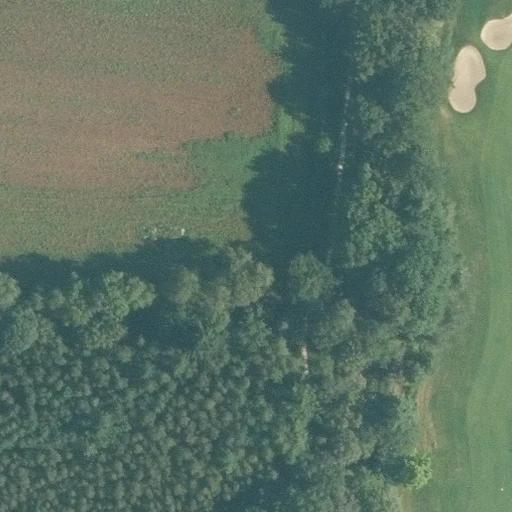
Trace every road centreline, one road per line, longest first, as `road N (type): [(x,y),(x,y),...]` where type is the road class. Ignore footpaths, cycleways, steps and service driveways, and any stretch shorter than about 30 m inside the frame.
road 1 (unclassified): [(343,511),(395,0)]
road 2 (track): [(0,302),(364,296)]
